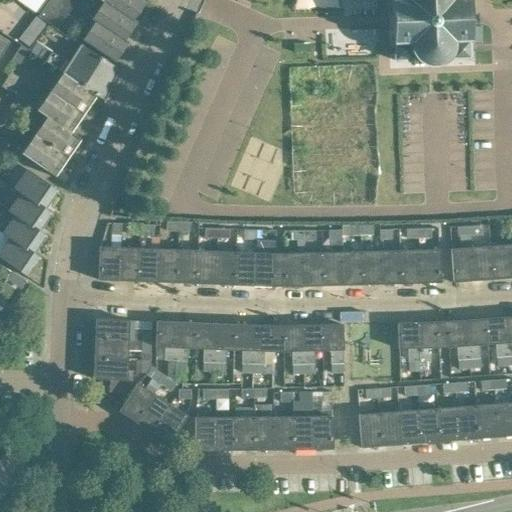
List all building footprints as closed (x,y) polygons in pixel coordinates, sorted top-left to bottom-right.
[(47,0),(17,0),(38,14),(47,0)] [(57,29),(77,0),(48,0),(38,16),(57,29)] [(84,14),(90,5),(83,0),(77,9),(84,14)] [(141,1),(139,0),(101,0),(103,1),(102,1),(132,21),(144,3),(141,1)] [(390,0),(392,42),(393,42),(394,59),(416,59),(421,62),(425,63),(428,64),(433,64),(436,64),(440,63),(444,60),(447,57),(469,57),(469,39),(469,23),(472,23),(472,12),(468,12),(467,0),(390,0)] [(132,21),(102,1),(91,19),(94,21),(93,22),(124,41),(135,23),(132,21)] [(72,33),(78,23),(70,18),(64,28),(72,33)] [(127,43),(124,41),(93,22),(81,41),(114,62),(127,43)] [(0,55),(8,43),(0,37),(0,55)] [(117,69),(80,44),(68,62),(48,49),(41,59),(62,72),(62,73),(95,95),(104,101),(117,69)] [(18,64),(27,50),(20,46),(10,59),(18,64)] [(336,70),(293,72),(297,193),(329,192),(329,200),(372,199),(368,78),(336,79),(336,70)] [(70,132),(95,95),(62,73),(36,110),(47,117),(70,132)] [(8,92),(17,79),(10,74),(1,87),(8,92)] [(0,133),(2,134),(20,106),(13,101),(0,121),(0,133)] [(54,177),(80,139),(70,132),(47,117),(21,155),(54,177)] [(483,165),(482,148),(463,149),(464,165),(483,165)] [(467,183),(481,183),(482,167),(467,166),(467,183)] [(57,192),(26,171),(14,189),(20,193),(21,192),(45,208),(57,192)] [(51,213),(45,208),(21,192),(20,193),(7,211),(14,216),(15,214),(39,231),(51,213)] [(15,214),(14,216),(1,233),(8,238),(9,237),(34,253),(46,235),(39,231),(15,214)] [(508,228),(508,218),(495,219),(496,229),(508,228)] [(178,231),(179,221),(166,220),(166,230),(178,231)] [(189,221),(179,221),(178,231),(189,231),(189,221)] [(121,235),(122,223),(122,222),(112,222),(111,235),(121,235)] [(140,233),(140,223),(127,223),(127,233),(140,233)] [(152,234),(153,224),(140,223),(140,233),(152,234)] [(360,235),(360,224),(341,225),(341,229),(340,229),(341,235),(342,235),(360,235)] [(373,234),(373,224),(360,224),(360,235),(373,234)] [(482,234),(482,225),(482,224),(469,225),(470,235),(482,234)] [(470,235),(469,225),(457,226),(457,236),(470,235)] [(217,238),(217,227),(205,227),(204,237),(217,238)] [(229,238),(230,228),(217,227),(217,238),(229,238)] [(419,237),(418,227),(406,228),(406,238),(419,237)] [(431,237),(431,227),(418,227),(419,237),(431,237)] [(256,239),(256,229),(244,228),(244,238),(256,239)] [(392,238),(392,229),(392,228),(379,229),(380,239),(392,238)] [(268,239),(269,230),(269,229),(256,229),(256,239),(268,239)] [(302,240),(301,229),(290,230),(290,240),(302,240)] [(315,239),(315,230),(315,229),(301,229),(302,240),(303,240),(315,239)] [(341,253),(342,253),(342,235),(341,235),(340,229),(329,229),(329,239),(330,239),(331,253),(322,253),(323,286),(342,285),(341,253)] [(40,258),(34,253),(9,237),(8,238),(0,250),(0,258),(27,277),(40,258)] [(256,254),(254,286),(261,286),(274,287),(284,287),(284,268),(275,269),(275,254),(276,241),(256,240),(256,254)] [(511,278),(509,245),(490,247),(492,279),(511,278)] [(492,279),(490,247),(470,248),(472,280),(492,279)] [(118,281),(119,248),(100,248),(98,280),(118,281)] [(137,282),(139,249),(119,248),(118,281),(137,282)] [(472,280),(470,248),(451,249),(453,282),(472,280)] [(157,282),(158,250),(139,249),(137,282),(157,282)] [(176,283),(178,251),(158,250),(157,282),(176,283)] [(440,283),(438,250),(419,251),(420,283),(440,283)] [(178,251),(176,283),(182,283),(197,284),(198,251),(178,251)] [(198,251),(197,284),(215,285),(217,252),(198,251)] [(401,284),(399,251),(380,252),(381,284),(401,284)] [(420,283),(419,251),(399,251),(401,284),(420,283)] [(217,252),(215,285),(235,285),(236,253),(217,252)] [(361,252),(342,253),(341,253),(342,285),(362,285),(361,252)] [(381,284),(380,252),(361,252),(362,285),(381,284)] [(236,253),(235,285),(254,286),(256,254),(236,253)] [(322,253),(304,254),(302,254),(303,286),(323,286),(322,253)] [(275,254),(275,269),(284,268),(284,287),(288,287),(303,286),(302,254),(283,254),(275,254)] [(508,365),(504,318),(485,319),(487,344),(495,343),(497,366),(508,365)] [(134,328),(135,321),(96,319),(95,339),(151,341),(151,328),(134,328)] [(487,344),(485,319),(466,320),(469,368),(481,367),(479,344),(487,344)] [(466,320),(438,322),(438,335),(446,334),(447,346),(447,347),(456,347),(458,369),(469,368),(466,320)] [(174,370),(177,322),(157,322),(155,359),(167,360),(167,376),(175,381),(176,370),(174,370)] [(195,348),(196,323),(177,322),(174,370),(176,370),(186,370),(187,347),(195,348)] [(438,322),(418,323),(420,372),(421,379),(428,379),(427,361),(439,360),(440,360),(439,347),(447,346),(446,334),(438,335),(438,322)] [(213,371),(215,324),(196,323),(195,348),(203,348),(203,371),(213,371)] [(418,323),(398,323),(399,348),(408,348),(409,372),(420,372),(418,323)] [(234,349),(235,325),(215,324),(213,371),(225,372),(226,349),(234,349)] [(252,373),(254,326),(235,325),(234,349),(242,350),(242,372),(252,373)] [(323,350),(323,325),(303,326),(304,373),(315,373),(314,350),(323,350)] [(342,325),(323,325),(323,350),(330,349),(330,363),(331,372),(344,372),(344,363),(343,349),(342,325)] [(254,326),(252,373),(264,373),(264,351),(273,352),(273,351),(279,351),(284,351),(283,338),(273,339),(274,327),(259,326),(254,326)] [(274,327),(273,339),(283,338),(284,351),(292,351),(292,374),(304,373),(303,326),(289,326),(283,326),(274,327)] [(134,349),(134,344),(141,345),(140,360),(150,361),(150,353),(151,341),(95,339),(94,358),(127,360),(127,349),(134,349)] [(94,358),(93,379),(99,379),(109,379),(109,393),(124,394),(131,383),(131,371),(126,371),(127,360),(94,358)] [(146,372),(150,366),(150,361),(140,360),(140,372),(146,372)] [(160,383),(165,375),(156,368),(155,366),(150,366),(146,372),(145,374),(160,383)] [(177,382),(175,381),(167,376),(165,375),(160,383),(171,391),(177,382)] [(511,389),(511,377),(493,379),(494,389),(494,395),(499,394),(499,390),(511,389)] [(494,389),(493,379),(481,380),(481,390),(494,389)] [(468,391),(467,381),(455,382),(456,392),(468,391)] [(456,392),(455,382),(442,383),(443,392),(456,392)] [(135,423),(154,393),(137,383),(118,412),(135,423)] [(429,393),(429,384),(415,385),(416,394),(429,393)] [(416,394),(415,385),(403,385),(404,395),(416,394)] [(266,387),(253,388),(253,398),(266,397),(266,388),(266,387)] [(378,397),(377,387),(365,388),(366,398),(378,397)] [(390,396),(390,387),(377,387),(378,397),(390,396)] [(191,398),(191,388),(178,388),(178,398),(191,398)] [(215,398),(215,388),(202,388),(202,398),(215,398)] [(227,398),(227,388),(215,388),(215,398),(227,398)] [(253,398),(253,388),(241,388),(241,398),(253,398)] [(292,401),(292,391),(280,391),(280,401),(292,401)] [(292,401),(292,416),(293,450),(312,450),(312,410),(312,401),(311,391),(299,391),(299,401),(292,401)] [(332,400),(332,391),(311,391),(312,401),(332,400)] [(152,433),(170,404),(154,393),(135,423),(152,433)] [(511,435),(511,401),(495,403),(498,437),(511,435)] [(498,437),(495,403),(476,405),(478,438),(498,437)] [(169,444),(187,415),(170,404),(152,433),(169,444)] [(273,450),(273,416),(271,416),(270,404),(254,404),(254,416),(253,416),(254,450),(273,450)] [(478,438),(476,405),(456,406),(459,440),(478,438)] [(459,440),(456,406),(437,408),(439,441),(459,440)] [(439,441),(437,408),(417,409),(420,443),(439,441)] [(331,409),(312,410),(312,450),(332,449),(331,409)] [(420,443),(417,409),(398,411),(400,444),(420,443)] [(400,444),(398,411),(378,412),(380,446),(400,444)] [(380,446),(378,412),(358,414),(361,447),(380,446)] [(234,451),(234,416),(214,417),(215,451),(234,451)] [(254,450),(253,416),(234,416),(234,451),(254,450)] [(293,450),(292,416),(273,416),(273,450),(293,450)] [(215,451),(214,417),(194,417),(195,451),(215,451)] [(0,494),(2,496),(24,465),(4,452),(0,457),(0,494)]
